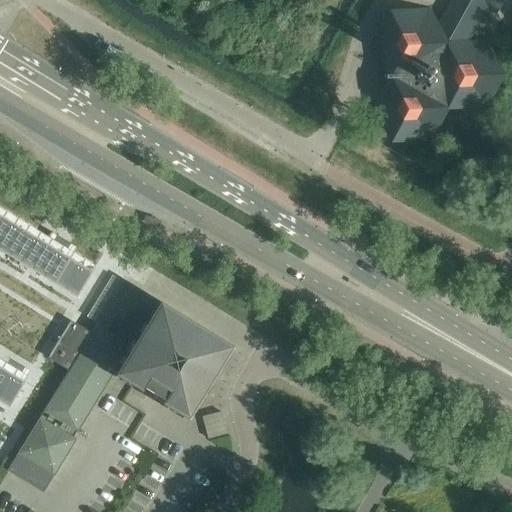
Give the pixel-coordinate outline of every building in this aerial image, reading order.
[(372,49),(376,46),(393,75),(377,104),(372,102),(372,113),(379,109),(428,137),(428,145),(438,139),(433,136),(448,107),(450,106),(474,106),(483,106),(483,111),(493,105),(487,102),(486,45),(492,41),(483,36),(483,41),(469,42),(487,10),(497,15),(505,0),(452,0),(439,25),(431,14),(436,10),(427,5),(427,12),(378,41),(371,38),(372,49)] [(91,270),(0,214),(0,250),(75,296),(91,270)] [(160,223),(143,218),(142,222),(159,227),(160,223)] [(122,281),(112,275),(86,317),(97,323),(122,281)] [(68,371),(8,470),(43,491),(53,473),(54,474),(55,473),(54,473),(58,465),(59,466),(60,465),(58,464),(67,448),(69,449),(70,448),(69,448),(73,441),(74,441),(75,440),(74,440),(74,439),(72,438),(77,429),(78,430),(78,429),(83,421),(84,420),(83,420),(93,403),(94,404),(94,403),(104,386),(105,386),(104,385),(117,365),(121,367),(119,371),(118,370),(118,371),(118,372),(119,373),(119,372),(134,381),(133,382),(134,382),(135,381),(151,392),(152,393),(152,392),(169,402),(168,403),(169,404),(170,403),(172,404),(184,412),(184,413),(185,413),(185,412),(186,413),(187,412),(186,412),(195,397),(196,397),(196,396),(195,396),(197,393),(206,385),(204,382),(205,379),(206,380),(207,379),(206,378),(208,376),(211,377),(215,364),(216,362),(217,362),(218,362),(217,361),(226,346),(227,347),(227,346),(226,345),(227,345),(226,344),(225,345),(211,336),(211,335),(210,335),(193,325),(194,324),(193,324),(192,325),(176,315),(176,314),(175,313),(175,314),(160,305),(161,304),(160,304),(159,305),(158,304),(158,305),(159,306),(157,308),(153,306),(154,303),(154,302),(154,301),(153,302),(139,293),(138,292),(138,293),(123,284),(124,283),(123,283),(123,284),(122,283),(92,332),(68,371)] [(69,322),(49,355),(68,367),(66,370),(68,371),(92,332),(90,331),(88,335),(70,324),(70,323),(69,322)] [(24,381),(0,366),(0,402),(8,407),(24,381)] [(202,417),(208,440),(229,435),(222,412),(202,417)]
